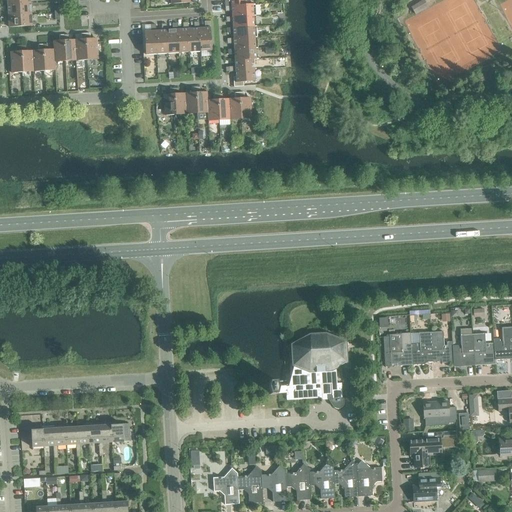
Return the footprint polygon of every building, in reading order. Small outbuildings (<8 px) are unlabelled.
[(424,0),(411,8),(414,13),(427,6),(424,0)] [(7,5),(8,16),(10,16),(29,15),(29,16),(31,15),(30,5),(28,5),(28,4),(9,5),(7,5)] [(231,11),(231,17),(234,17),(253,16),(252,5),(246,5),(246,6),(230,7),(230,6),(224,6),(225,12),(231,11)] [(10,16),(8,16),(8,27),(32,26),(31,15),(29,16),(29,15),(10,16)] [(231,22),(232,28),(234,28),(253,27),(253,16),(234,17),(231,17),(225,17),(225,22),(231,22)] [(204,28),(198,28),(199,31),(198,31),(200,52),(211,51),(209,21),(204,22),(204,28)] [(193,29),(188,29),(188,31),(187,31),(189,52),(200,52),(198,31),(199,31),(198,28),(198,22),(193,22),(193,29)] [(172,30),(166,30),(166,33),(167,54),(178,53),(177,32),(177,30),(177,23),(171,24),(172,30)] [(183,29),(177,30),(177,32),(178,53),(189,52),(187,31),(188,31),(188,29),(187,23),(182,23),(183,29)] [(161,31),(155,31),(156,33),(155,33),(156,54),(167,54),(166,33),(166,30),(166,24),(161,24),(161,31)] [(156,33),(155,31),(155,25),(150,25),(150,31),(144,32),(145,55),(156,54),(155,33),(156,33)] [(232,33),(233,39),(235,38),(235,39),(254,38),(253,27),(234,28),(232,28),(226,28),(226,33),(232,33)] [(89,33),(85,34),(86,60),(97,59),(96,39),(90,39),(89,33)] [(80,40),(74,40),(75,61),(86,60),(85,34),(80,34),(80,40)] [(52,42),(53,50),(53,52),(54,62),(65,61),(63,35),(58,35),(59,41),(52,42)] [(68,35),(63,35),(65,61),(75,61),(74,40),(68,41),(68,35)] [(233,44),(233,49),(236,49),(236,50),(255,48),(254,38),(235,39),(235,38),(233,39),(226,39),(227,44),(233,44)] [(42,45),(44,71),(55,70),(54,62),(53,52),(53,50),(47,50),(47,44),(42,45)] [(38,51),(32,51),(33,72),(44,71),(42,45),(37,45),(38,51)] [(22,72),(20,46),(16,46),(16,52),(10,53),(11,73),(22,72)] [(25,46),(20,46),(22,72),(33,72),(32,51),(26,52),(25,46)] [(234,54),(234,60),(236,60),(253,59),(253,60),(255,60),(255,48),(236,50),(236,49),(233,49),(227,50),(227,55),(234,54)] [(228,72),(235,72),(235,71),(254,70),(253,60),(253,59),(236,60),(234,60),(234,66),(228,67),(228,72)] [(235,71),(235,72),(235,77),(233,78),(233,87),(243,87),(243,82),(254,81),(254,70),(235,71)] [(186,114),(196,113),(195,87),(190,88),(191,94),(184,94),(186,114)] [(196,113),(207,113),(207,103),(207,101),(206,93),(200,93),(199,87),(195,87),(196,113)] [(175,115),(186,114),(184,94),(178,94),(178,88),(173,89),(175,115)] [(164,115),(175,115),(173,89),(169,89),(169,95),(162,95),(164,115)] [(234,99),(228,100),(229,120),(240,119),(238,93),(234,93),(234,99)] [(243,93),(238,93),(240,119),(251,118),(250,98),(243,99),(243,93)] [(207,113),(207,121),(219,120),(217,94),(212,94),(213,100),(207,101),(207,103),(207,113)] [(222,94),(217,94),(219,120),(229,120),(228,100),(222,100),(222,94)] [(483,309),(473,310),(473,314),(473,318),(484,318),(483,309)] [(449,314),(441,315),(441,322),(449,322),(449,314)] [(509,358),(511,357),(511,327),(501,328),(502,342),(499,342),(499,339),(493,339),(493,344),(494,360),(507,360),(506,356),(509,356),(509,358)] [(288,387),(278,387),(276,381),(268,381),(267,388),(269,395),(277,394),(277,393),(286,393),(286,401),(322,398),(321,394),(328,394),(328,400),(333,407),(334,408),(335,409),(336,409),(337,409),(338,409),(339,409),(341,408),(342,407),(343,406),(343,405),(343,404),(343,403),(343,399),(342,399),(341,383),(336,383),(335,369),(347,363),(346,341),(325,333),(325,332),(324,332),(324,333),(318,334),(318,333),(317,333),(317,334),(311,334),(311,333),(310,333),(310,334),(291,345),(292,366),(293,367),(288,387)] [(441,364),(453,363),(452,346),(452,342),(446,342),(446,345),(443,346),(443,332),(430,333),(432,362),(438,362),(438,360),(441,360),(441,364)] [(426,363),(432,362),(430,333),(418,333),(419,347),(416,347),(416,344),(410,344),(411,365),(423,365),(423,361),(426,361),(426,363)] [(399,366),(411,365),(410,344),(405,345),(405,348),(402,348),(401,334),(388,335),(389,337),(383,337),(384,367),(391,367),(391,365),(397,364),(396,363),(399,362),(399,366)] [(468,364),(474,364),(472,334),(460,335),(461,349),(458,349),(458,346),(452,346),(453,363),(453,367),(465,367),(465,363),(468,363),(468,364)] [(495,365),(494,360),(493,344),(488,344),(488,347),(485,348),(484,334),(472,334),(474,364),(480,364),(480,362),(482,362),(483,365),(495,365)] [(509,422),(511,421),(511,405),(511,406),(511,399),(497,400),(498,411),(508,411),(509,422)] [(422,403),(423,419),(448,417),(448,420),(456,420),(455,407),(448,408),(447,402),(422,403)] [(467,414),(458,414),(459,430),(469,429),(467,414)] [(402,420),(403,434),(414,433),(413,419),(402,420)] [(99,423),(88,424),(89,444),(98,444),(100,443),(99,423)] [(110,423),(99,423),(100,443),(102,443),(112,443),(110,423)] [(113,423),(110,423),(112,443),(129,442),(128,424),(113,425),(113,423)] [(85,427),(76,427),(77,445),(79,445),(89,444),(88,424),(85,424),(85,427)] [(66,445),(75,445),(77,445),(76,427),(67,428),(67,425),(65,426),(66,445)] [(43,447),(53,446),(55,446),(53,426),(42,427),(43,447)] [(55,446),(57,446),(66,445),(65,426),(53,426),(55,446)] [(31,448),(43,447),(42,427),(40,427),(40,430),(30,430),(31,448)] [(422,439),(409,440),(410,456),(411,455),(411,458),(414,458),(415,467),(428,467),(428,455),(440,454),(440,449),(440,447),(444,447),(444,448),(448,448),(448,447),(454,446),(455,448),(457,448),(456,431),(443,432),(425,433),(422,433),(422,439)] [(376,438),(372,445),(379,449),(383,442),(376,438)] [(511,455),(511,438),(499,440),(499,445),(498,445),(498,447),(499,447),(500,457),(511,455)] [(343,470),(333,471),(332,471),(333,485),(339,484),(343,489),(344,498),(358,497),(356,466),(351,461),(343,470)] [(361,461),(356,466),(358,497),(372,496),(371,487),(376,482),(381,482),(381,468),(370,469),(361,461)] [(319,472),(309,472),(308,472),(309,486),(310,486),(315,486),(320,490),(320,499),(334,499),(333,485),(332,471),(333,471),(333,468),(327,463),(319,472)] [(295,473),(285,474),(285,488),(286,488),(291,487),(296,492),(296,501),(310,500),(310,486),(309,486),(308,472),(309,472),(309,469),(303,464),(295,473)] [(271,475),(261,475),(261,489),(262,489),(267,489),(272,493),(272,502),(286,501),(286,488),(285,488),(285,474),(285,471),(279,466),(271,475)] [(247,476),(237,477),(237,491),(238,491),(243,490),(248,494),(248,504),(262,503),(262,489),(261,489),(261,475),(261,472),(255,467),(247,476)] [(237,477),(237,474),(231,469),(223,477),(212,478),(213,492),(219,492),(224,496),(224,505),(231,505),(231,511),(238,511),(239,504),(238,491),(237,491),(237,477)] [(478,482),(497,480),(496,470),(477,471),(478,482)] [(418,486),(412,486),(413,502),(436,501),(435,491),(439,491),(438,473),(418,474),(418,486)] [(104,503),(104,511),(115,511),(115,502),(106,503),(104,503)] [(115,502),(115,511),(127,511),(127,502),(115,502)] [(92,504),(92,511),(104,511),(104,503),(102,503),(92,504)]
